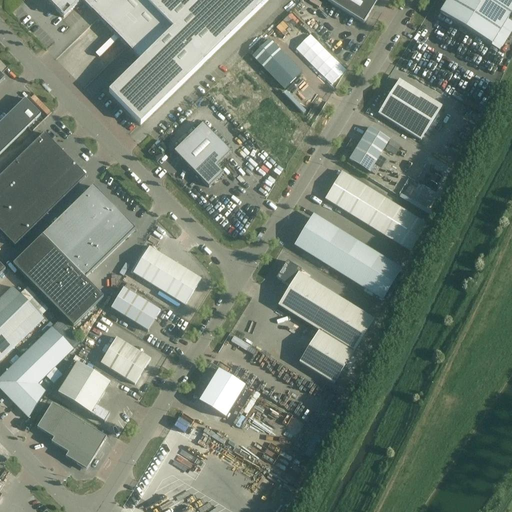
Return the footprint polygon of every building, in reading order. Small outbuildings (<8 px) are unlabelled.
[(140,125),(268,0),(49,0),(48,1),(49,5),(53,4),(54,5),(56,11),(63,18),(81,1),(140,61),(108,93),(140,125)] [(378,0),(328,0),(327,2),(363,24),(378,0)] [(491,46),(511,11),(511,0),(448,0),(439,15),(491,46)] [(312,36),(296,52),(333,88),(348,73),(312,36)] [(269,40),(252,57),(266,72),(283,56),(283,55),(269,40)] [(283,56),(266,72),(285,92),(302,76),(283,56)] [(442,107),(399,80),(378,115),(420,141),(442,107)] [(25,100),(0,123),(0,154),(40,116),(25,100)] [(174,153),(209,188),(223,174),(216,167),(230,153),(203,125),(174,153)] [(349,161),(369,173),(389,141),(369,128),(349,161)] [(0,231),(4,236),(14,247),(29,233),(86,177),(44,134),(0,177),(0,231)] [(427,225),(364,187),(341,173),(324,200),(410,253),(427,225)] [(135,230),(93,187),(43,236),(48,242),(19,270),(73,326),(103,298),(85,279),(135,230)] [(297,245),(323,261),(382,298),(398,272),(313,219),(297,245)] [(133,274),(185,306),(201,280),(149,248),(133,274)] [(299,363),(334,385),(374,321),(299,275),(301,271),(286,262),(276,279),(289,288),(278,307),(318,332),(299,363)] [(0,362),(44,320),(13,288),(0,300),(0,362)] [(111,310),(148,332),(160,312),(123,289),(111,310)] [(37,385),(59,364),(73,350),(52,328),(0,378),(0,390),(29,419),(45,393),(37,385)] [(135,385),(151,360),(116,338),(100,364),(135,385)] [(96,406),(110,384),(77,364),(58,395),(104,423),(110,415),(96,406)] [(218,371),(199,403),(224,418),(244,387),(218,371)] [(86,471),(94,458),(106,438),(52,405),(37,429),(54,439),(51,443),(68,454),(65,458),(86,471)] [(119,411),(107,431),(117,437),(129,417),(119,411)]
